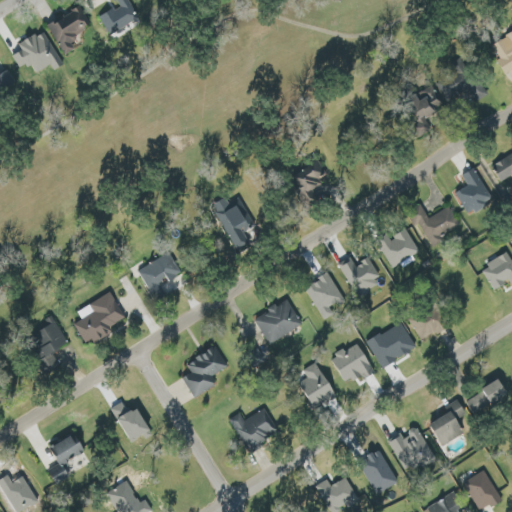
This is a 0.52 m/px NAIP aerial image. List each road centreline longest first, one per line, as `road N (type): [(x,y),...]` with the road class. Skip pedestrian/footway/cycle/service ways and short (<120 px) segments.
road 1 (residential): [(0,436),(511,114)]
road 2 (residential): [(222,511),(511,324)]
road 3 (residential): [(240,511),(141,350)]
